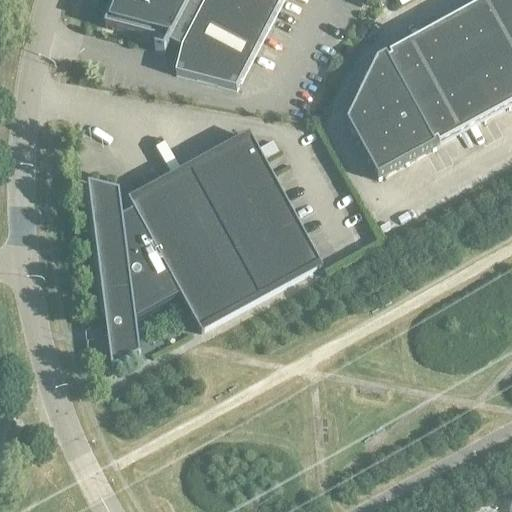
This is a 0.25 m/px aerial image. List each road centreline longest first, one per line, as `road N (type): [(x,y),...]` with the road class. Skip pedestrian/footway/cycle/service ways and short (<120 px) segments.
road 1 (unclassified): [(53,0),(28,111),(22,215),(39,344),(65,424),(109,511)]
road 2 (unclassified): [(440,0),(375,47),(336,135),(379,212),(511,142)]
